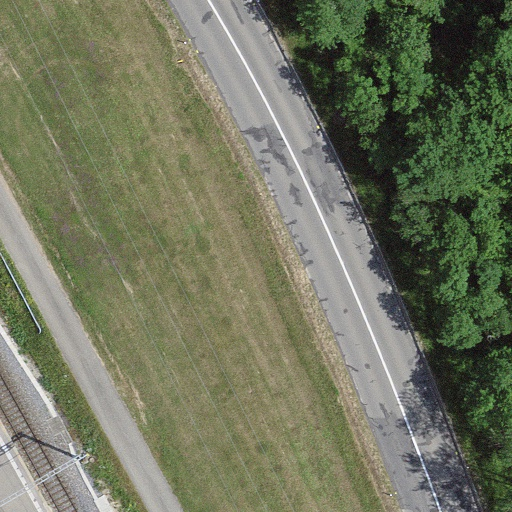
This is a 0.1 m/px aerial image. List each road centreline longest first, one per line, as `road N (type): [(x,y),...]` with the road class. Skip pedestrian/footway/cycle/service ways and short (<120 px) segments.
road 1 (primary): [(208,0),(315,202),(440,511)]
road 2 (track): [(0,212),(172,511)]
